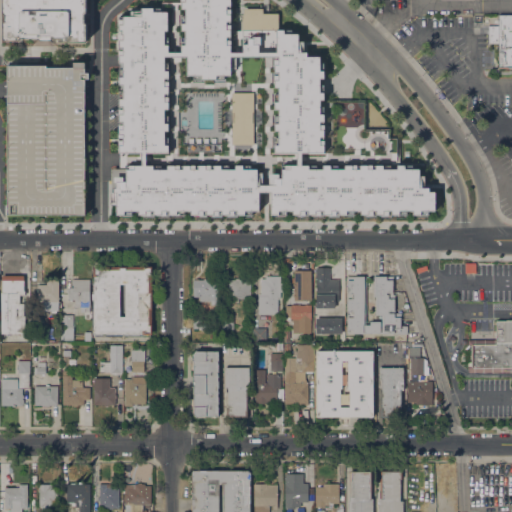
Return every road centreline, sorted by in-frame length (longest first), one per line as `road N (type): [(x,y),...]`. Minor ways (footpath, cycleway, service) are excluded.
road 1 (residential): [(511,238),(0,242)]
road 2 (residential): [(511,443),(0,443)]
road 3 (residential): [(296,0),(377,70),(440,157),(458,197),(460,239)]
road 4 (residential): [(484,238),(479,176),(466,152),(393,54),(334,0)]
road 5 (residential): [(170,511),(171,240)]
